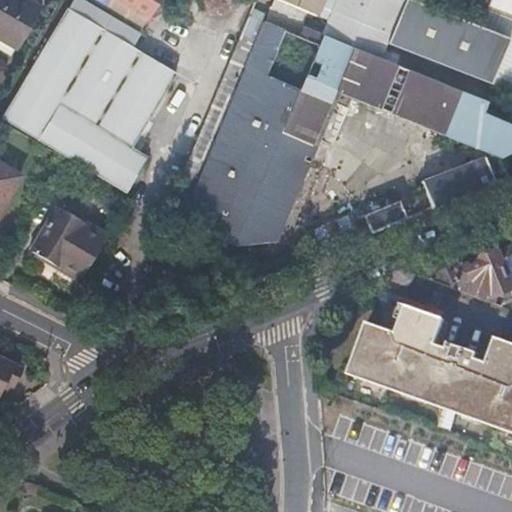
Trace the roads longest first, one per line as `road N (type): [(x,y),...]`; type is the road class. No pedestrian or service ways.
road 1 (tertiary): [(511,209),(269,305)]
road 2 (residential): [(293,444),(498,511)]
road 3 (tertiary): [(269,305),(106,377)]
road 4 (residential): [(293,444),(283,334),(269,305)]
road 5 (tertiary): [(106,377),(0,453)]
road 6 (residential): [(0,311),(88,355),(106,377)]
